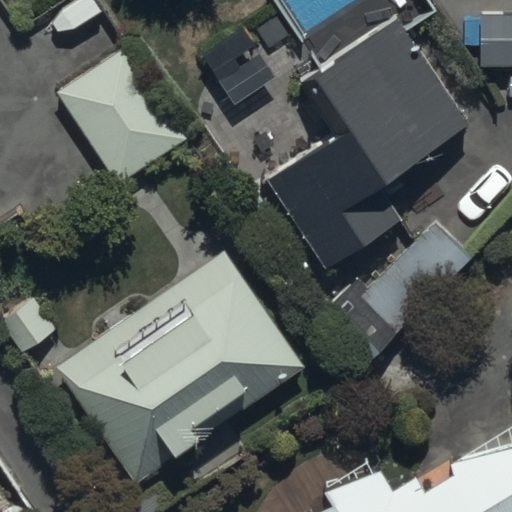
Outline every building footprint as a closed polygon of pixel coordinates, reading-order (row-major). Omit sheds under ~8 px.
[(334,134),(266,179),(326,270),(423,205),(402,174),(470,128),(394,13),(297,78),(334,134)] [(511,14),(479,15),(480,69),(511,68),(511,14)] [(125,46),(55,92),(117,185),(186,139),(125,46)] [(310,271),(252,189),(229,205),(287,287),(310,271)] [(367,287),(354,274),(301,326),(353,378),(471,262),(432,222),(367,287)] [(223,250),(55,367),(138,488),(307,371),(223,250)] [(511,511),(511,427),(447,468),(451,475),(424,491),(415,477),(392,491),(372,458),(319,491),(327,503),(311,511),(511,511)]
